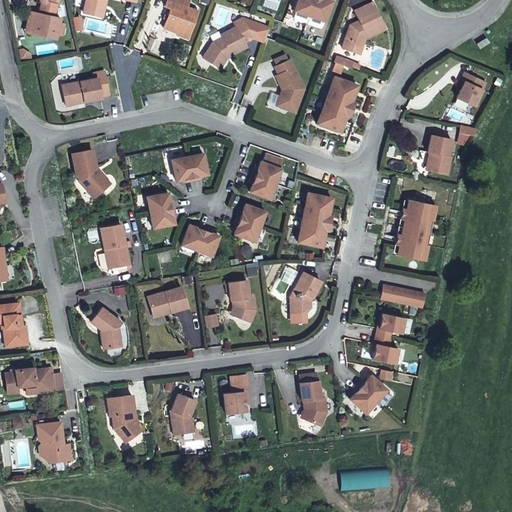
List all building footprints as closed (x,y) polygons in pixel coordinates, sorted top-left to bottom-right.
[(33,11),(29,33),(47,36),(56,38),(60,17),(48,14),(50,3),(53,3),(54,0),(38,0),(41,1),(40,7),(42,10),(39,13),(33,11)] [(98,0),(132,0),(135,1),(135,0),(83,0),(81,8),(95,11),(98,0)] [(172,9),(166,28),(180,33),(179,34),(189,38),(200,10),(188,7),(190,0),(168,0),(166,7),(172,9)] [(297,0),(294,10),(295,11),(309,15),(314,0),(297,0)] [(314,0),(309,15),(324,21),(331,0),(330,0),(314,0)] [(359,41),(362,42),(365,35),(384,25),(370,0),(368,0),(352,8),(357,17),(349,24),(342,48),(356,52),(359,41)] [(25,32),(29,33),(33,11),(30,11),(25,32)] [(309,15),(295,11),(293,18),(306,22),(309,15)] [(231,52),(232,54),(233,55),(248,46),(246,42),(254,37),(242,17),(234,23),(236,26),(222,34),(223,38),(214,43),(205,58),(220,67),(227,54),(231,52)] [(478,47),(487,41),(484,36),(475,42),(478,47)] [(22,48),(19,48),(21,58),(30,56),(30,52),(22,48)] [(224,69),(232,54),(231,52),(227,54),(220,67),(223,69),(224,69)] [(337,57),(335,63),(343,65),(345,60),(337,57)] [(303,88),(289,59),(274,66),(278,74),(275,75),(282,89),(285,90),(283,93),(280,94),(276,105),(295,112),(303,88)] [(84,98),(85,100),(102,96),(101,95),(110,93),(105,69),(94,72),(95,77),(63,84),(67,102),(84,98)] [(463,81),(460,88),(456,97),(474,105),(484,82),(463,72),(460,79),(463,81)] [(351,101),(357,84),(334,76),(317,123),(340,131),(346,115),(348,108),(351,101)] [(354,102),(351,101),(348,108),(346,115),(349,116),(354,102)] [(431,135),(429,151),(433,151),(431,170),(449,172),(452,154),(450,153),(452,138),(431,135)] [(104,182),(107,180),(98,169),(94,148),(73,152),(77,174),(82,179),(80,181),(95,197),(107,186),(104,182)] [(186,156),(191,180),(199,179),(199,176),(207,174),(202,152),(186,156)] [(254,168),(252,175),(275,184),(280,169),(279,168),(282,159),(265,153),(262,162),(260,161),(257,169),(254,168)] [(184,182),(191,180),(186,156),(171,159),(175,180),(183,179),(184,182)] [(275,184),(252,175),(249,182),(252,183),(249,191),(269,199),(275,184)] [(146,197),(149,212),(174,207),(172,200),(169,200),(167,192),(146,197)] [(331,197),(307,192),(297,240),(321,245),(325,228),(328,214),(331,197)] [(435,203),(407,198),(405,207),(402,206),(400,218),(403,218),(400,233),(397,232),(395,243),(398,244),(396,253),(424,259),(427,243),(424,243),(426,230),(429,218),(432,219),(435,203)] [(239,211),(236,218),(260,226),(265,211),(245,204),(242,212),(239,211)] [(174,207),(149,212),(150,214),(153,228),(174,224),(172,215),(175,215),(174,207)] [(260,226),(236,218),(234,225),(236,226),(234,234),(254,241),(260,226)] [(99,225),(107,265),(128,261),(120,221),(99,225)] [(181,244),(196,250),(204,226),(197,224),(196,226),(188,224),(181,244)] [(204,226),(196,250),(211,255),(219,235),(211,232),(212,229),(204,226)] [(271,293),(282,298),(298,271),(286,265),(271,293)] [(289,295),(290,312),(305,312),(310,307),(310,300),(308,299),(310,296),(312,297),(320,281),(302,271),(289,295)] [(250,296),(246,279),(227,283),(231,302),(236,301),(237,307),(234,315),(250,321),(256,308),(253,295),(250,296)] [(424,292),(382,283),(380,298),(421,306),(424,292)] [(181,285),(147,295),(152,313),(170,308),(170,311),(187,305),(181,285)] [(9,343),(25,341),(22,322),(19,323),(16,300),(0,302),(0,319),(1,319),(2,325),(1,325),(2,335),(7,334),(9,343)] [(100,305),(89,319),(102,329),(99,333),(101,346),(118,343),(116,323),(118,320),(100,305)] [(170,308),(152,313),(153,316),(170,311),(170,308)] [(372,358),(394,363),(397,347),(388,345),(391,330),(401,332),(404,317),(382,312),(379,327),(377,326),(375,334),(373,342),(375,342),(372,358)] [(217,314),(205,315),(206,325),(218,323),(217,314)] [(20,368),(20,366),(13,367),(13,369),(4,371),(6,388),(16,387),(16,384),(26,383),(34,382),(35,384),(49,383),(46,365),(33,367),(32,364),(26,365),(26,367),(20,368)] [(27,390),(50,387),(62,385),(60,370),(51,372),(50,364),(46,365),(49,383),(35,384),(34,382),(26,383),(27,390)] [(381,368),(379,377),(388,378),(390,370),(381,368)] [(300,371),(302,380),(320,377),(319,369),(300,371)] [(230,375),(231,383),(247,381),(246,373),(230,375)] [(354,391),(348,397),(365,412),(386,388),(370,373),(364,380),(362,378),(352,389),(354,391)] [(310,409),(307,418),(323,423),(328,407),(326,393),(325,394),(322,394),(322,388),(320,377),(302,380),(304,397),(305,397),(308,397),(310,409)] [(223,392),(225,412),(245,410),(244,403),(244,397),(249,397),(247,381),(231,383),(232,391),(223,392)] [(125,429),(130,435),(139,428),(133,419),(132,417),(134,416),(130,393),(105,396),(108,414),(111,413),(113,426),(119,434),(125,429)] [(188,416),(194,400),(176,393),(170,409),(172,410),(170,415),(173,433),(192,430),(190,417),(188,416)] [(13,419),(14,426),(22,425),(21,418),(13,419)] [(40,439),(42,455),(48,460),(69,457),(67,441),(60,442),(59,437),(61,437),(59,418),(35,422),(38,438),(40,439)] [(124,440),(130,435),(125,429),(119,434),(124,440)]
